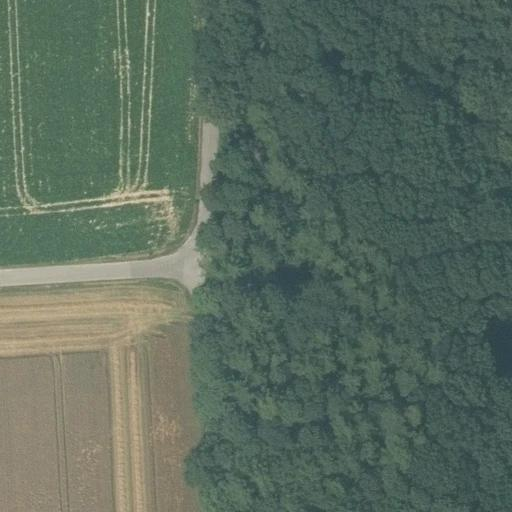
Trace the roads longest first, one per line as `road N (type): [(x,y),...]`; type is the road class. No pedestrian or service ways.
road 1 (unclassified): [(0,278),(197,266),(215,0)]
road 2 (track): [(197,266),(213,511)]
